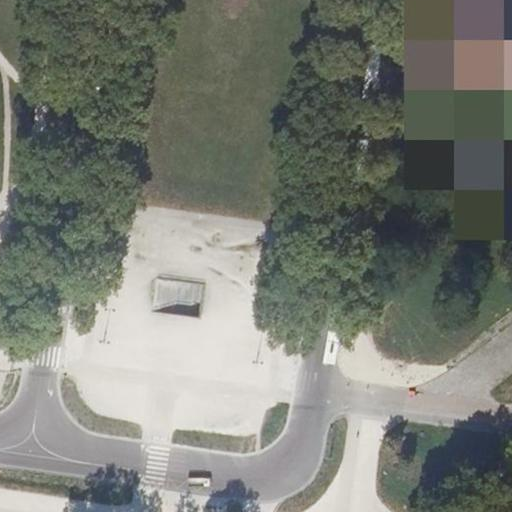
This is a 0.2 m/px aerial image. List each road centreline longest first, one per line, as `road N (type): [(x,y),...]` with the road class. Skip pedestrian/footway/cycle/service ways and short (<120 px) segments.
road 1 (tertiary): [(28,446),(257,479),(290,468),(313,427),(372,0)]
road 2 (tertiary): [(95,0),(28,446)]
